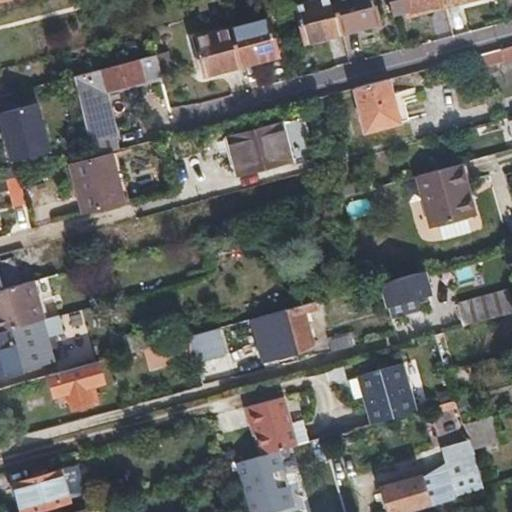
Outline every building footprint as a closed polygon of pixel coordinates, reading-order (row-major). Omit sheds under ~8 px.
[(342,34),(332,0),(318,0),(295,6),(305,44),(342,34)] [(373,0),(332,0),(342,34),(379,23),(373,0)] [(442,0),(387,0),(391,15),(405,12),(407,16),(444,6),(442,0)] [(267,18),(231,28),(241,67),(278,57),(267,18)] [(241,67),(231,28),(194,38),(195,41),(204,77),(241,67)] [(511,43),(478,53),(481,64),(502,59),(503,61),(511,58),(511,43)] [(172,71),(167,51),(155,54),(160,74),(172,71)] [(69,77),(90,157),(120,149),(104,91),(161,76),(160,74),(155,54),(69,77)] [(392,93),(388,77),(353,86),(365,131),(407,120),(399,91),(392,93)] [(0,151),(4,166),(49,154),(36,103),(0,112),(0,151)] [(511,115),(494,120),(502,151),(511,147),(511,115)] [(286,160),(276,124),(223,138),(233,174),(286,160)] [(113,153),(72,164),(85,213),(126,203),(113,153)] [(355,191),(346,161),(333,164),(342,195),(355,191)] [(474,213),(459,162),(416,174),(429,225),(474,213)] [(23,178),(10,181),(16,206),(29,202),(23,178)] [(424,270),(381,282),(387,304),(429,291),(424,270)] [(0,289),(0,331),(36,321),(26,283),(0,289)] [(462,324),(511,310),(511,304),(506,288),(456,303),(462,324)] [(284,309),(295,350),(312,345),(304,310),(317,307),(315,300),(284,309)] [(279,354),(295,350),(284,309),(278,311),(258,316),(260,323),(270,320),(279,354)] [(0,331),(0,377),(29,369),(25,353),(15,355),(12,341),(28,337),(63,328),(59,315),(36,321),(0,331)] [(126,336),(130,352),(151,346),(162,343),(157,328),(126,336)] [(328,335),(331,349),(352,343),(349,329),(328,335)] [(446,369),(457,366),(445,329),(435,332),(446,369)] [(193,347),(195,355),(213,350),(210,330),(190,335),(193,347)] [(155,358),(193,347),(190,335),(162,343),(151,346),(155,358)] [(15,355),(25,353),(32,351),(28,337),(12,341),(15,355)] [(100,360),(49,374),(54,395),(67,392),(73,409),(97,402),(93,385),(104,381),(100,360)] [(369,423),(416,409),(402,362),(359,375),(368,406),(365,407),(369,423)] [(243,406),(257,455),(303,442),(298,421),(287,423),(280,397),(243,406)] [(458,405),(456,398),(449,400),(450,406),(458,405)] [(489,417),(467,422),(473,448),(494,443),(489,417)] [(475,454),(470,440),(447,447),(452,462),(459,460),(469,494),(483,489),(472,455),(475,454)] [(249,467),(239,470),(244,487),(254,482),(249,467)] [(37,475),(13,481),(21,511),(28,511),(69,500),(59,469),(37,475)] [(421,475),(382,486),(388,511),(397,511),(430,502),(421,475)]
